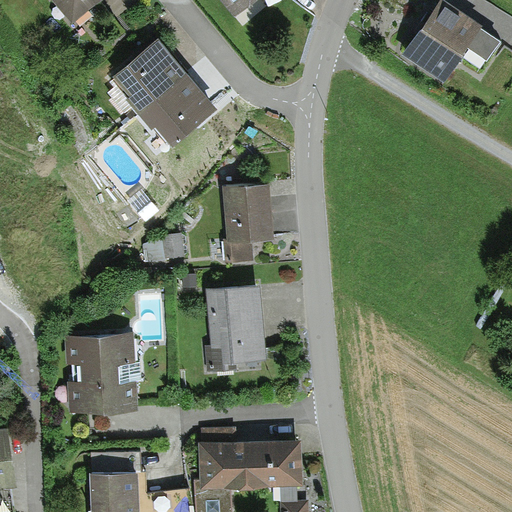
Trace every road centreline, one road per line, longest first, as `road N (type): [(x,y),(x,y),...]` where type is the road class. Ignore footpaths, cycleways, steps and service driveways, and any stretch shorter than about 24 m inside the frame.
road 1 (residential): [(311,106),(329,408),(349,511)]
road 2 (residential): [(0,283),(28,369),(38,511)]
road 3 (residential): [(311,106),(249,86),(177,0)]
